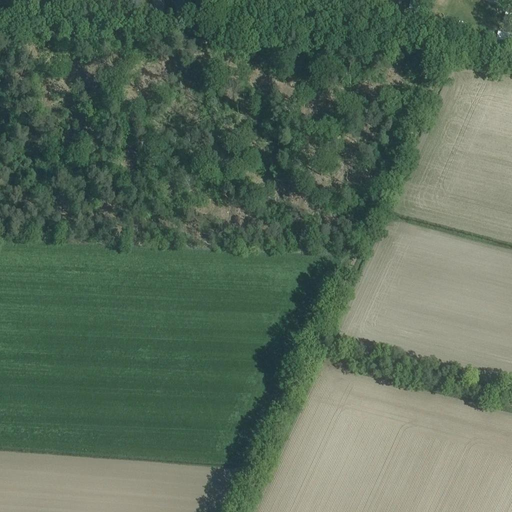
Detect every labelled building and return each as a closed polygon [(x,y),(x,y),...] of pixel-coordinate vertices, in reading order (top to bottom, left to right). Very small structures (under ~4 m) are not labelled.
[(69,0),(70,8),(78,8),(77,0),(69,0)] [(89,0),(90,10),(98,9),(97,0),(89,0)] [(109,0),(111,14),(120,13),(118,0),(109,0)] [(140,0),(131,0),(133,16),(142,15),(140,0)] [(162,0),(153,0),(155,17),(164,16),(162,0)] [(184,0),(175,0),(177,19),(186,18),(184,0)] [(206,0),(198,0),(197,0),(199,20),(208,20),(206,0)]
